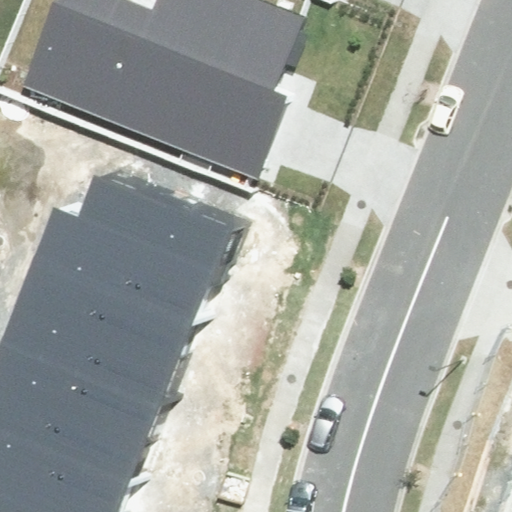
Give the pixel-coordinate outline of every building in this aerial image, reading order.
[(86,0),(58,71),(277,159),(338,7),(319,0),(189,0),(189,1),(187,0),(86,0)] [(54,208),(33,264),(191,326),(229,233),(95,180),(80,218),(54,208)] [(33,264),(1,346),(160,406),(191,326),(33,264)] [(1,346),(0,349),(0,431),(129,483),(160,406),(1,346)] [(0,511),(117,511),(129,483),(0,431),(0,511)]
